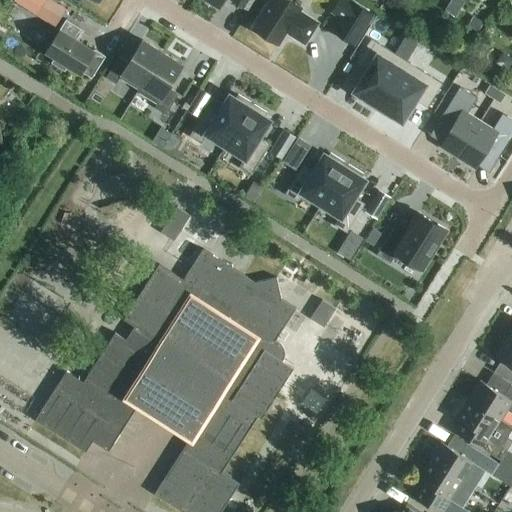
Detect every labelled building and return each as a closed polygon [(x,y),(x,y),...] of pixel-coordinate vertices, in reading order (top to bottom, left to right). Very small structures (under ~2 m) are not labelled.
[(38,16),(48,0),(15,0),(14,1),(38,16)] [(150,0),(192,26),(201,12),(182,0),(150,0)] [(206,0),(219,8),(224,0),(206,0)] [(242,0),(239,6),(249,12),(255,0),(242,0)] [(301,8),(288,0),(270,0),(252,28),(278,44),(286,33),(304,44),(318,22),(300,11),(301,8)] [(373,15),(349,0),(339,0),(331,13),(342,19),(333,32),(353,45),(373,15)] [(463,0),(450,0),(445,10),(455,16),(465,1),(463,0)] [(66,20),(63,25),(46,53),(55,58),(52,64),(64,71),(67,66),(80,74),(81,73),(91,79),(107,54),(97,48),(96,49),(77,38),(82,30),(66,20)] [(409,32),(403,41),(415,48),(420,40),(409,32)] [(355,90),(354,92),(359,96),(358,98),(356,100),(361,103),(375,112),(376,110),(378,107),(380,105),(381,104),(392,86),(401,71),(407,62),(392,53),(388,50),(383,47),(371,39),(365,48),(356,63),(368,71),(356,88),(355,90)] [(142,86),(163,53),(143,40),(129,62),(120,56),(106,78),(116,84),(119,79),(139,91),(142,86)] [(183,65),(163,53),(142,86),(139,91),(138,93),(157,105),(155,109),(165,115),(179,93),(169,87),(183,65)] [(376,110),(375,112),(394,124),(395,122),(397,119),(402,122),(404,120),(405,119),(416,101),(428,108),(437,93),(443,84),(431,77),(425,74),(407,62),(401,71),(392,86),(381,104),(380,105),(378,107),(376,110)] [(452,126),(440,145),(446,148),(458,156),(470,137),(481,120),(469,112),(478,97),(473,93),(461,86),(452,101),(441,118),(452,126)] [(490,86),(484,94),(494,100),(499,92),(490,86)] [(499,92),(494,100),(500,104),(506,96),(499,92)] [(252,105),(248,103),(246,102),(238,97),(236,100),(229,96),(218,114),(216,112),(213,111),(208,107),(194,128),(189,137),(194,140),(197,142),(199,143),(204,135),(211,139),(219,144),(221,145),(225,148),(238,126),(249,109),(252,105)] [(197,97),(188,111),(197,117),(206,103),(197,97)] [(238,126),(225,148),(238,156),(245,161),(240,169),(250,175),(255,167),(269,146),(258,139),(270,122),(263,117),(265,114),(252,105),(249,109),(238,126)] [(470,137),(458,156),(461,158),(463,159),(471,164),(476,168),(488,149),(494,152),(500,156),(511,138),(511,137),(511,117),(509,116),(504,113),(494,128),(486,122),(484,121),(481,120),(470,137)] [(275,149),(285,155),(296,138),(285,132),(275,149)] [(298,138),(283,162),(295,170),(310,146),(298,138)] [(303,167),(285,195),(297,202),(300,197),(319,209),(321,206),(329,193),(330,191),(333,187),(346,166),(347,165),(331,156),(329,159),(324,156),(313,174),(303,167)] [(321,206),(319,209),(338,221),(335,226),(346,234),(364,205),(354,199),(365,181),(360,178),(362,175),(347,165),(346,166),(333,187),(330,191),(329,193),(321,206)] [(378,189),(365,212),(377,219),(390,197),(378,189)] [(443,232),(416,216),(407,231),(402,239),(390,232),(374,257),(388,266),(393,257),(418,272),(443,232)] [(371,233),(366,242),(373,247),(374,245),(379,238),(381,234),(373,230),(371,233)] [(125,339),(114,331),(83,380),(66,369),(35,418),(85,450),(92,439),(108,449),(122,428),(128,418),(141,398),(194,432),(154,496),(179,511),(219,511),(238,484),(220,473),(231,456),(240,442),(253,422),(256,416),(260,418),(274,397),(274,395),(292,368),(281,361),(282,360),(282,358),(283,357),(283,356),(283,353),(283,350),(282,347),(281,345),(279,343),(277,341),(275,340),(296,309),(282,300),(280,299),(275,278),(263,280),(262,281),(255,282),(202,248),(182,279),(158,264),(123,317),(135,324),(125,339)] [(511,341),(507,338),(495,357),(511,367),(511,381),(511,382),(511,341)] [(511,415),(511,386),(510,385),(503,396),(480,380),(469,398),(501,420),(506,411),(511,415)] [(494,431),(501,420),(469,398),(456,418),(460,421),(454,430),(469,439),(468,440),(500,461),(511,442),(494,431)] [(423,426),(433,441),(450,430),(440,415),(423,426)] [(429,461),(462,482),(468,471),(481,479),(485,472),(491,475),(498,464),(471,446),(465,457),(441,442),(429,461)] [(455,492),(462,482),(429,461),(418,480),(422,483),(414,496),(434,508),(433,509),(437,511),(468,511),(462,508),(467,500),(455,492)]
